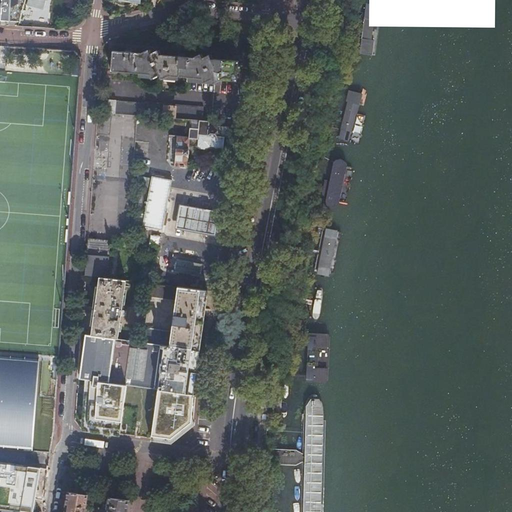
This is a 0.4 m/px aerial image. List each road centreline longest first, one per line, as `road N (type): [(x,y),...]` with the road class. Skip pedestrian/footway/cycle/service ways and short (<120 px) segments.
road 1 (primary): [(233,457),(245,319),(304,19)]
road 2 (residential): [(66,440),(92,34)]
road 3 (residential): [(92,34),(189,6),(304,19)]
